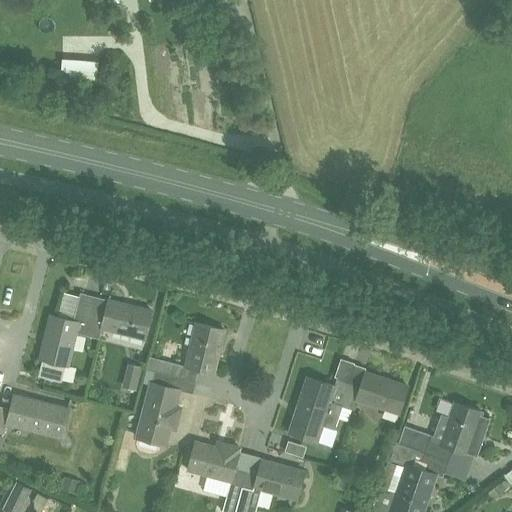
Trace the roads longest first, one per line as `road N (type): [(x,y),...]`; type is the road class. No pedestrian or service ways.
road 1 (primary): [(275,211),(0,142)]
road 2 (primary): [(275,211),(511,306)]
road 3 (primary): [(511,277),(275,211)]
road 4 (residential): [(511,381),(302,311)]
road 5 (residential): [(253,298),(51,243)]
road 6 (residential): [(272,405),(227,391),(253,298)]
